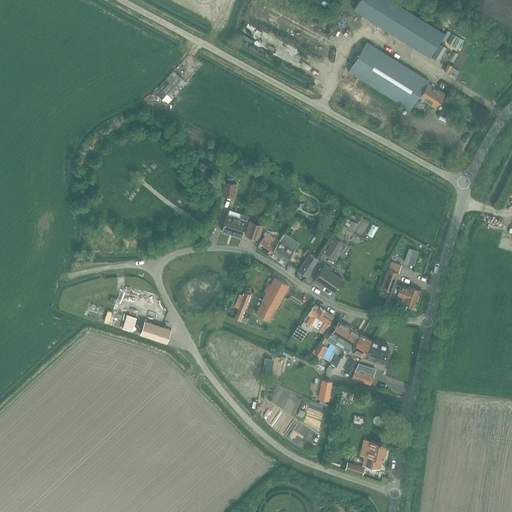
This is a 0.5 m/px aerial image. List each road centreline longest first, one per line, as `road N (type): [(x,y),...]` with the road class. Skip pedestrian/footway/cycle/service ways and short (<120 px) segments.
road 1 (residential): [(428,323),(342,311),(227,249),(178,255),(156,272),(197,360),(276,447),(395,492)]
road 2 (unclassified): [(398,150),(117,0)]
road 3 (unclassified): [(395,492),(428,323)]
road 4 (unclassified): [(428,323),(463,184)]
